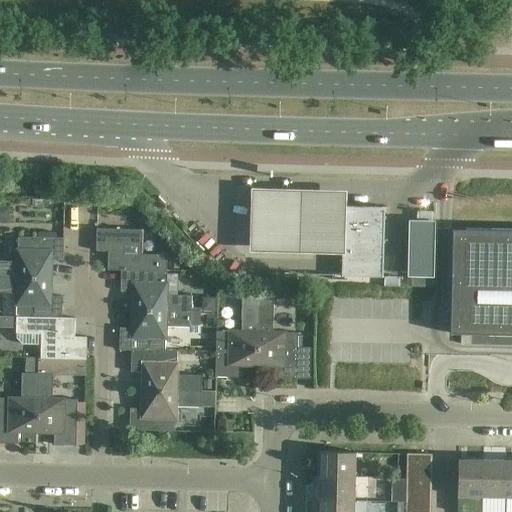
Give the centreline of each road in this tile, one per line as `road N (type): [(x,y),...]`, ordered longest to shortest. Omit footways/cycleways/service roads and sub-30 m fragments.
road 1 (secondary): [(0,117),(511,139)]
road 2 (secondary): [(511,89),(0,74)]
road 3 (residential): [(273,481),(275,411),(511,416)]
road 4 (residential): [(99,477),(102,318),(81,283),(82,201)]
road 5 (residential): [(99,477),(273,481)]
